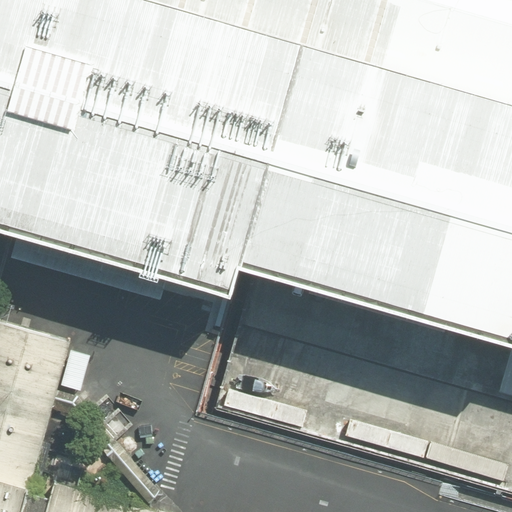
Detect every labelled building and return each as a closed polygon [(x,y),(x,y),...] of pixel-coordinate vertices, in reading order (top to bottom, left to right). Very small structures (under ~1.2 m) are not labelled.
[(241,265),(306,42),(161,0),(0,0),(0,226),(21,232),(108,257),(169,274),(235,292),(241,265)] [(511,0),(161,0),(306,42),(511,101),(511,0)] [(511,101),(306,42),(241,265),(290,279),(344,295),(400,311),(438,322),(478,333),(511,343),(511,101)] [(162,299),(169,274),(108,257),(21,232),(14,258),(162,299)] [(0,316),(0,511),(20,511),(71,337),(0,316)] [(176,511),(55,477),(44,511),(176,511)]
